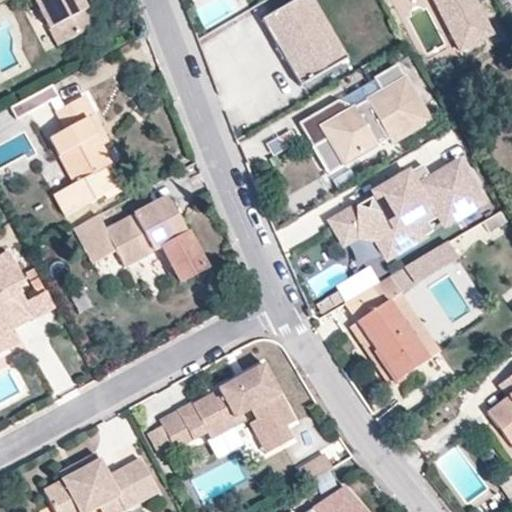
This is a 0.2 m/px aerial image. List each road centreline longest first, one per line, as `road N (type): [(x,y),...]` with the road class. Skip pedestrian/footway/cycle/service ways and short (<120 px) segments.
road 1 (residential): [(153,0),(274,304)]
road 2 (residential): [(0,453),(274,304)]
road 3 (residential): [(274,304),(315,373),(424,511)]
